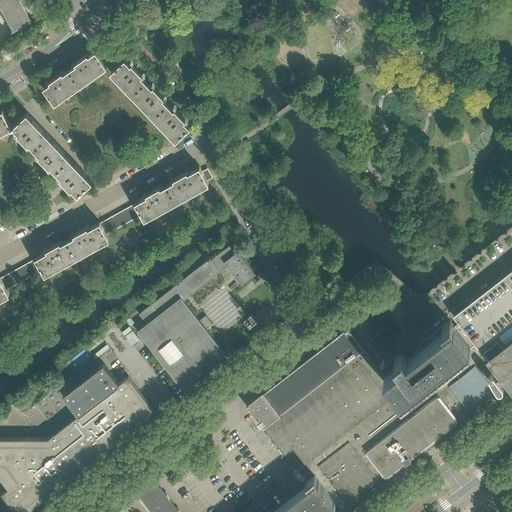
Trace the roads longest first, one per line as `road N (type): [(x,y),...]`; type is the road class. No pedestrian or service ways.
road 1 (residential): [(0,254),(205,145),(215,149),(308,322)]
road 2 (residential): [(64,511),(308,322)]
road 3 (residential): [(308,322),(371,277),(427,319),(511,254)]
